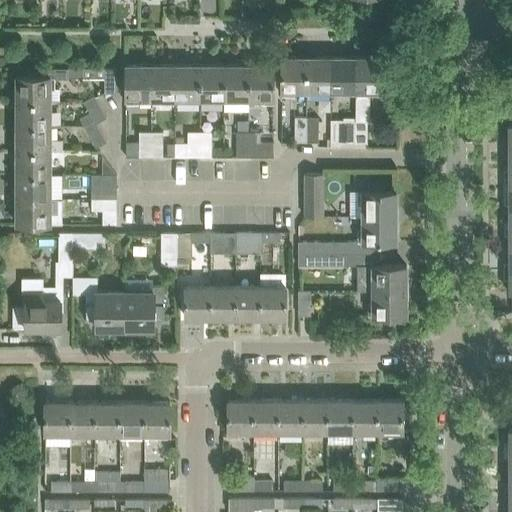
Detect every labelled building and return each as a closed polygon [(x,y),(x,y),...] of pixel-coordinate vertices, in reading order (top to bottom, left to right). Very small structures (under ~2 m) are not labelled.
[(297,90),(307,90),(307,56),(282,56),(282,94),(297,94),(297,90)] [(331,56),(307,56),(307,90),(331,90),(331,56)] [(356,56),(331,56),(331,90),(356,90),(356,56)] [(356,56),(356,90),(356,117),(356,142),(367,142),(368,120),(370,120),(370,95),(381,95),(381,56),(356,56)] [(141,103),(141,98),(153,98),(153,64),(126,64),(126,103),(141,103)] [(177,64),(153,64),(153,98),(177,98),(177,64)] [(177,64),(177,98),(201,98),(201,64),(177,64)] [(201,64),(201,98),(225,98),(226,64),(201,64)] [(225,98),(250,98),(250,64),(226,64),(225,98)] [(274,64),(250,64),(250,98),(264,98),(264,102),(274,102),(274,64)] [(17,100),(53,101),(59,101),(59,88),(55,88),(55,78),(68,78),(68,77),(82,77),(82,67),(38,67),(38,75),(17,76),(17,100)] [(105,67),(105,92),(117,92),(117,67),(105,67)] [(90,111),(80,117),(84,125),(86,125),(96,119),(98,121),(106,116),(94,95),(84,100),(90,111)] [(17,100),(17,125),(53,125),(53,101),(17,100)] [(295,141),(307,141),(307,116),(295,116),(295,141)] [(319,116),(307,116),(307,141),(319,141),(319,116)] [(356,142),(356,117),(343,117),(343,120),(331,120),(331,146),(341,146),(345,142),(356,142)] [(107,140),(96,122),(98,121),(96,119),(86,125),(84,125),(96,146),(107,140)] [(17,149),(53,149),(53,150),(62,150),(62,139),(53,139),(53,125),(17,125),(17,149)] [(126,156),(153,156),(153,131),(139,131),(139,147),(126,147),(126,156)] [(163,131),(153,131),(153,156),(163,156),(163,131)] [(188,142),(175,142),(175,147),(176,147),(176,156),(200,156),(201,131),(188,131),(188,142)] [(212,131),(201,131),(200,156),(212,156),(212,131)] [(237,156),(249,156),(249,131),(237,131),(237,156)] [(261,131),(249,131),(249,156),(274,156),(274,141),(261,141),(261,131)] [(53,174),(53,150),(53,149),(17,149),(17,174),(53,174)] [(101,174),(92,174),(92,185),(117,185),(117,174),(116,174),(101,153),(101,174)] [(323,215),(323,171),(305,171),(305,215),(323,215)] [(53,174),(17,174),(16,198),(53,198),(53,174)] [(92,185),(92,197),(117,197),(117,185),(92,185)] [(350,191),(350,216),(364,216),(364,214),(397,214),(397,191),(358,191),(350,191)] [(117,223),(117,197),(92,197),(92,209),(103,209),(103,223),(117,223)] [(53,210),(53,198),(16,198),(16,223),(55,223),(55,210),(53,210)] [(336,241),(298,241),(298,251),(336,251),(336,253),(359,253),(360,253),(379,253),(379,241),(380,241),(397,241),(397,214),(364,214),(364,216),(364,227),(360,227),(360,231),(357,231),(357,241),(336,241)] [(75,274),(75,247),(74,231),(60,231),(60,275),(75,274)] [(107,247),(107,231),(74,231),(75,247),(107,247)] [(177,264),(177,232),(161,231),(161,264),(177,264)] [(210,241),(211,241),(211,231),(192,231),(192,241),(210,241)] [(236,251),(236,231),(211,231),(211,241),(210,241),(210,252),(236,251)] [(236,251),(261,251),(260,241),(261,241),(261,231),(236,231),(236,251)] [(280,231),(261,231),(261,241),(280,241),(280,231)] [(336,251),(298,251),(298,265),(336,265),(336,253),(336,251)] [(359,265),(358,290),(373,290),(373,289),(407,289),(407,265),(387,265),(380,265),(379,265),(379,253),(360,253),(359,253),(359,265)] [(96,318),(97,328),(127,328),(127,290),(98,290),(98,275),(73,275),(73,293),(86,293),(87,318),(96,318)] [(26,328),(61,328),(61,299),(59,299),(59,288),(43,288),(43,277),(23,277),(23,293),(26,293),(26,328)] [(185,284),(185,317),(211,317),(211,284),(185,284)] [(236,317),(236,284),(211,284),(211,317),(236,317)] [(236,284),(236,317),(261,317),(261,284),(236,284)] [(286,317),(286,284),(261,284),(261,317),(286,317)] [(155,290),(127,290),(127,328),(154,327),(154,319),(164,319),(164,285),(155,285),(155,290)] [(373,302),(368,302),(368,315),(407,315),(407,289),(373,289),(373,290),(373,302)] [(311,315),(311,290),(303,290),(299,290),(298,315),(311,315)] [(228,398),(228,430),(253,430),(253,398),(228,398)] [(253,398),(253,430),(278,430),(278,398),(253,398)] [(303,398),(278,398),(278,430),(303,430),(303,398)] [(303,398),(303,430),(328,430),(328,398),(303,398)] [(328,398),(328,430),(353,431),(353,398),(328,398)] [(353,398),(353,431),(378,431),(378,398),(353,398)] [(403,398),(378,398),(378,431),(403,431),(403,398)] [(45,400),(45,432),(70,432),(70,400),(45,400)] [(95,400),(70,400),(70,432),(95,432),(95,400)] [(120,400),(95,400),(95,432),(120,432),(120,400)] [(145,400),(120,400),(120,432),(145,432),(145,400)] [(170,432),(170,400),(145,400),(145,432),(170,432)] [(145,468),(145,480),(145,490),(170,490),(170,467),(145,468)] [(120,470),(95,470),(95,481),(95,490),(120,490),(120,481),(119,481),(120,470)] [(228,489),(253,489),(253,476),(228,476),(228,489)] [(255,479),(255,476),(253,476),(253,489),(274,489),(274,479),(255,479)] [(378,489),(403,489),(403,476),(378,476),(378,489)] [(334,480),(334,489),(353,489),(353,479),(334,480)] [(373,489),(373,479),(353,479),(353,489),(373,489)] [(145,480),(129,481),(120,481),(120,490),(145,490),(145,480)] [(285,480),(285,489),(303,489),(303,480),(285,480)] [(323,489),(323,480),(303,480),(303,489),(323,489)] [(51,481),(51,490),(70,490),(70,481),(51,481)] [(95,490),(95,481),(70,481),(70,490),(95,490)] [(255,506),(254,506),(254,497),(228,497),(228,510),(255,510),(255,506)] [(254,506),(255,506),(274,506),(274,497),(254,497),(254,506)] [(285,506),(304,506),(304,497),(285,497),(285,506)] [(323,497),(304,497),(304,506),(323,506),(323,497)] [(334,497),(334,506),(353,506),(353,497),(334,497)] [(373,497),(353,497),(353,506),(373,506),(373,497)] [(378,497),(378,511),(403,511),(403,497),(378,497)] [(51,498),(51,508),(62,508),(61,511),(70,511),(70,508),(70,498),(51,498)] [(89,508),(89,498),(70,498),(70,508),(89,508)] [(95,508),(114,508),(114,498),(95,498),(95,508)] [(145,508),(145,498),(126,498),(126,508),(145,508)] [(145,498),(145,508),(145,511),(170,511),(170,498),(145,498)]
